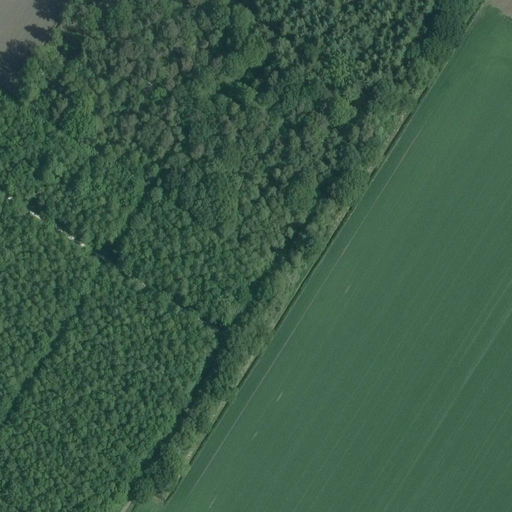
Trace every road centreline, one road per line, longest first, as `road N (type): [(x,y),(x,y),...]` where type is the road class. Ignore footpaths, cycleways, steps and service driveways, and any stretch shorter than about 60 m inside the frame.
road 1 (track): [(118,511),(348,154),(357,114),(391,82),(443,0)]
road 2 (unknown): [(0,94),(154,196),(0,442)]
